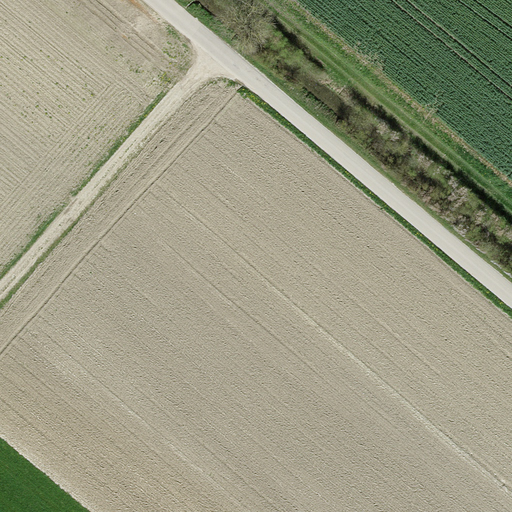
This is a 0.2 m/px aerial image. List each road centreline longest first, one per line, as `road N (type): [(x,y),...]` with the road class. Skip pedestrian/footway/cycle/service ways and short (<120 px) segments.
road 1 (unclassified): [(148,0),(511,307)]
road 2 (track): [(0,283),(207,49)]
